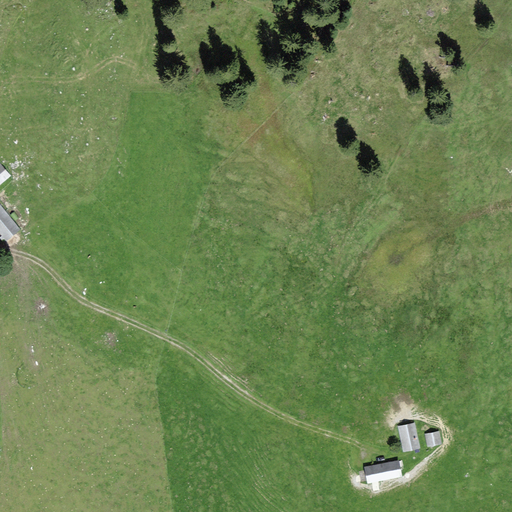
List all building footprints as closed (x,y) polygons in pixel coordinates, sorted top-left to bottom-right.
[(1,164),(0,164),(0,182),(10,175),(1,164)] [(21,229),(0,203),(0,237),(4,243),(21,229)] [(418,451),(413,424),(397,427),(402,454),(418,451)] [(438,434),(424,436),(426,450),(440,448),(438,434)] [(398,462),(363,468),(366,486),(401,480),(398,462)]
